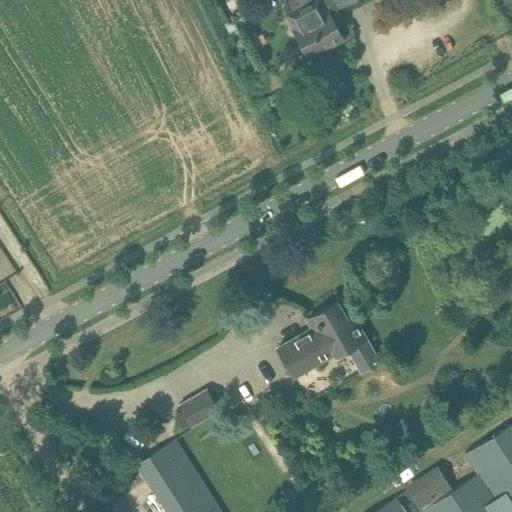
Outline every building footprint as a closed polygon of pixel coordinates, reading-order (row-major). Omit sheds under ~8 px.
[(307,0),(308,1),(287,12),(284,14),(292,29),(299,41),(308,58),(309,58),(309,57),(338,41),(331,28),(336,26),(328,12),(338,7),(338,8),(352,0),(307,0)] [(229,24),(225,26),(231,36),(239,32),(234,21),(229,24)] [(277,347),(287,365),(294,376),(334,353),(336,354),(346,348),(361,374),(381,363),(354,316),(347,320),(337,302),(307,319),(312,327),(277,347)] [(179,405),(191,425),(218,410),(206,389),(179,405)] [(440,471),(408,491),(421,510),(423,509),(424,511),(511,511),(511,422),(481,443),(465,453),(478,474),(452,490),(440,471)] [(438,444),(426,426),(414,434),(426,452),(438,444)] [(222,511),(175,438),(136,463),(167,511),(404,511),(395,497),(372,511),(222,511)]
